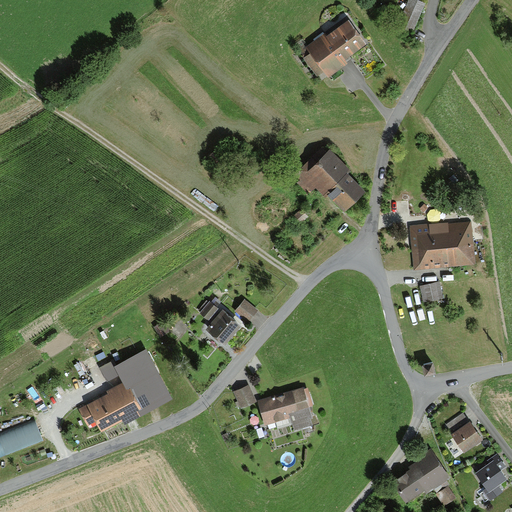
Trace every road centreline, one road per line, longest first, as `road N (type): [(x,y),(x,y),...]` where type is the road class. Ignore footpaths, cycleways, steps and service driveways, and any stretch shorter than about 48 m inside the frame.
road 1 (unclassified): [(365,251),(306,286),(198,407),(0,488)]
road 2 (track): [(306,286),(0,62)]
road 3 (residential): [(365,251),(409,378),(434,384),(511,369)]
road 4 (residential): [(437,45),(379,159),(365,251)]
